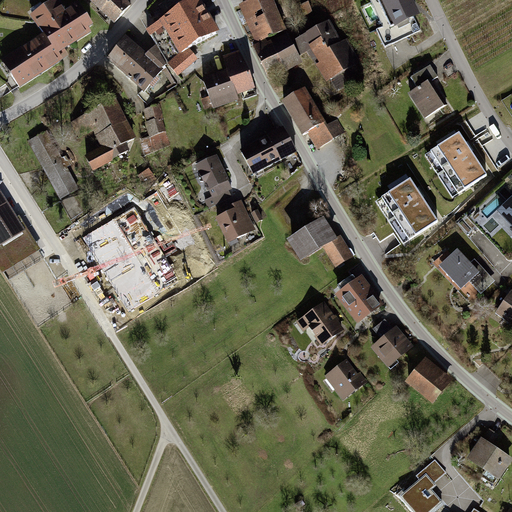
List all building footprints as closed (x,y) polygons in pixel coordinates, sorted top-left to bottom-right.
[(88,28),(92,25),(79,5),(66,14),(57,0),(46,7),(50,14),(37,22),(46,36),(11,58),(20,72),(13,76),(20,87),(62,59),(61,57),(67,53),(64,49),(91,32),(88,28)] [(131,6),(124,0),(91,0),(115,23),(131,6)] [(212,23),(197,0),(194,0),(168,18),(148,31),(158,46),(169,64),(169,65),(182,54),(197,45),(217,33),(212,23)] [(161,7),(168,18),(194,0),(177,0),(172,3),(170,0),(161,7)] [(255,0),(246,4),(263,41),(285,31),(272,4),(277,1),(276,0),(255,0)] [(393,0),(394,1),(382,7),(387,18),(413,6),(415,5),(412,0),(393,0)] [(311,13),(308,4),(302,6),(306,15),(311,13)] [(417,15),(413,6),(387,18),(392,27),(387,29),(385,26),(377,30),(386,48),(421,31),(414,16),(417,15)] [(313,49),(339,91),(365,76),(358,65),(360,63),(346,41),(338,46),(334,41),(338,39),(329,23),(295,41),(301,55),(313,49)] [(289,37),(273,43),(286,68),(301,60),(289,37)] [(145,56),(125,39),(109,59),(130,78),(130,79),(131,79),(144,90),(139,95),(149,105),(155,100),(146,92),(163,71),(161,70),(169,64),(158,46),(145,56)] [(267,42),(255,47),(269,77),(286,69),(286,68),(273,43),(269,46),(267,42)] [(226,60),(229,74),(236,95),(237,95),(242,93),(245,100),(257,96),(254,88),(256,88),(249,70),(240,54),(226,60)] [(416,76),(423,87),(432,81),(432,82),(438,77),(431,66),(416,76)] [(239,99),(237,95),(236,95),(229,74),(204,82),(214,109),(239,99)] [(447,105),(432,82),(432,81),(423,87),(438,111),(447,105)] [(438,111),(423,87),(410,95),(426,119),(438,111)] [(304,90),(284,102),(304,136),(309,133),(319,149),(334,140),(345,133),(338,121),(327,128),(304,90)] [(135,139),(114,101),(74,122),(81,136),(96,128),(99,133),(97,134),(105,149),(87,159),(94,171),(129,152),(125,145),(135,139)] [(159,106),(148,110),(151,123),(149,123),(154,137),(166,132),(162,119),(163,119),(159,106)] [(285,130),(242,153),(254,175),(297,151),(285,130)] [(46,133),(31,142),(62,198),(78,190),(46,133)] [(488,176),(460,134),(432,153),(459,194),(488,176)] [(217,158),(198,167),(201,174),(199,178),(201,182),(205,182),(208,189),(214,187),(218,195),(206,202),(209,209),(232,198),(228,191),(232,189),(217,158)] [(438,222),(411,180),(383,198),(410,241),(438,222)] [(154,213),(167,208),(161,192),(148,197),(154,213)] [(0,242),(0,265),(1,267),(36,245),(20,220),(16,222),(0,195),(0,239),(1,242),(0,242)] [(135,207),(84,239),(130,312),(181,280),(135,207)] [(218,218),(231,247),(240,243),(238,239),(248,234),(254,230),(249,220),(243,223),(236,210),(218,218)] [(253,215),(257,223),(263,220),(258,212),(253,215)] [(321,223),(293,240),(306,260),(325,247),(337,266),(351,257),(339,238),(333,242),(321,223)] [(470,265),(458,251),(444,264),(451,272),(447,275),(454,283),(458,279),(465,287),(471,281),(481,292),(493,281),(474,261),(470,265)] [(354,276),(339,287),(343,293),(341,295),(361,321),(380,306),(360,280),(358,281),(354,276)] [(507,316),(506,318),(511,322),(511,292),(511,293),(500,310),(506,314),(506,315),(507,316)] [(323,304),(304,318),(323,345),(342,331),(323,304)] [(374,330),(379,336),(390,326),(385,320),(374,330)] [(383,341),(377,347),(392,364),(410,348),(395,330),(395,331),(390,326),(379,336),(383,341)] [(347,363),(331,375),(341,387),(337,389),(344,399),(366,382),(363,377),(360,380),(347,363)] [(424,365),(410,382),(434,402),(448,384),(424,365)] [(499,436),(490,430),(471,459),(499,478),(510,460),(491,447),(499,436)] [(432,511),(443,503),(430,488),(447,473),(436,461),(419,476),(422,479),(406,493),(419,507),(416,509),(418,511),(432,511)]
